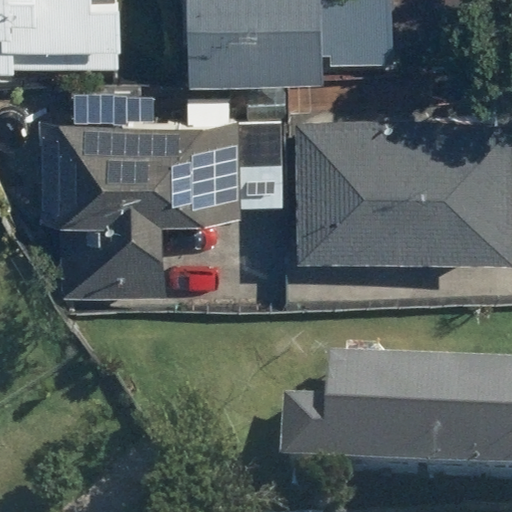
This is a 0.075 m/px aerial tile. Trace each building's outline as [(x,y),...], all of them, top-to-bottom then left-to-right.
[(146,25),(145,0),(0,0),(0,52),(132,53),(132,25),(146,25)] [(408,48),(407,0),(209,0),(210,63),(346,61),(345,49),(408,48)] [(94,106),(59,105),(57,200),(74,200),(72,283),(188,286),(190,198),(262,200),(265,100),(160,97),(161,75),(95,74),(94,106)] [(511,97),(321,93),(317,241),(511,245),(511,97)] [(511,369),(358,365),(357,411),(293,409),(291,477),(511,483),(511,369)] [(151,511),(177,489),(132,441),(55,511),(151,511)]
